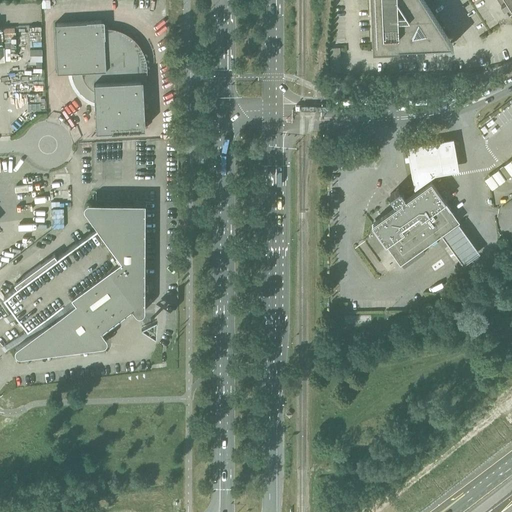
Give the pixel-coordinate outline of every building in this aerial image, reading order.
[(450,43),(446,37),(447,36),(423,0),(369,0),(372,49),(398,47),(398,45),(450,43)] [(511,0),(498,0),(508,15),(509,15),(509,14),(511,12),(511,0)] [(78,91),(134,47),(133,46),(130,42),(126,39),(122,37),(118,35),(113,34),(108,33),(104,33),(103,21),(54,24),(57,72),(71,72),(71,73),(71,77),(72,80),(74,83),(75,87),(77,90),(78,91)] [(134,47),(78,91),(80,93),(82,95),(85,98),(88,99),(91,101),(94,102),(96,131),(145,128),(142,79),(140,79),(141,77),(142,72),(142,67),(141,63),(140,58),(138,54),(136,50),(134,47)] [(328,48),(329,73),(340,72),(339,48),(328,48)] [(452,142),(406,151),(410,175),(414,193),(430,181),(435,178),(458,174),(455,158),(452,142)] [(510,175),(503,165),(498,168),(505,179),(510,175)] [(376,228),(375,229),(395,258),(400,264),(459,221),(455,216),(430,181),(414,193),(407,198),(401,189),(398,188),(390,194),(390,197),(393,202),(396,202),(400,199),(402,202),(377,220),(377,221),(376,228)] [(27,329),(30,327),(105,272),(132,308),(135,312),(137,314),(139,314),(141,314),(143,313),(144,311),(144,309),(144,289),(147,289),(147,284),(148,284),(147,284),(144,284),(145,202),(89,202),(87,202),(85,204),(84,206),(84,208),(85,210),(97,227),(57,257),(54,254),(14,283),(17,287),(3,296),(27,329)] [(498,241),(502,246),(506,242),(503,237),(498,241)] [(101,330),(132,308),(105,272),(30,327),(34,333),(17,346),(15,347),(15,349),(15,352),(16,353),(18,355),(20,355),(72,348),(72,351),(78,350),(78,347),(103,344),(105,344),(106,342),(107,340),(107,338),(106,337),(101,330)]
